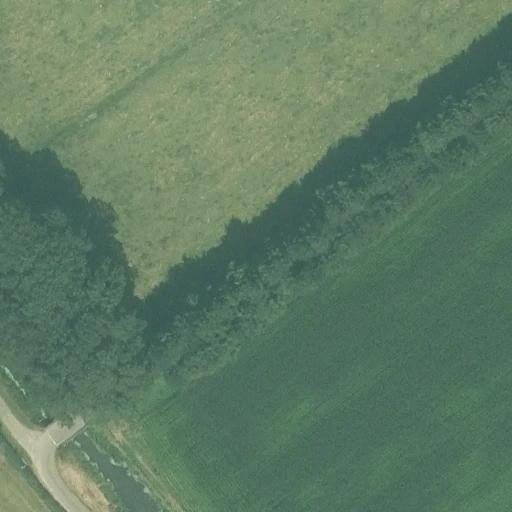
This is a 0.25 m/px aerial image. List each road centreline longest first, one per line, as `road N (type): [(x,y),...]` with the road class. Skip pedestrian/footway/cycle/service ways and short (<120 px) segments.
road 1 (unclassified): [(42,455),(49,439),(511,87)]
road 2 (track): [(107,394),(97,347),(72,300),(0,225)]
